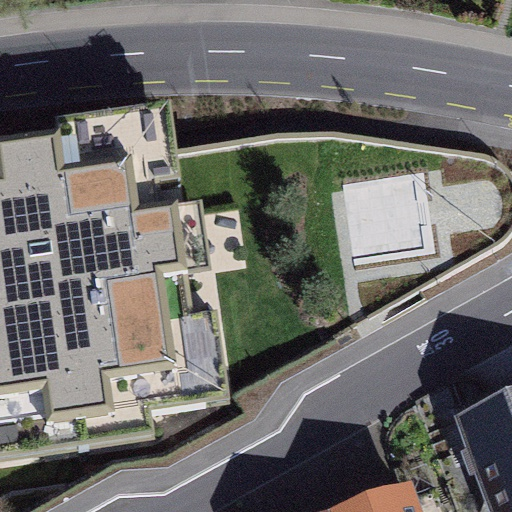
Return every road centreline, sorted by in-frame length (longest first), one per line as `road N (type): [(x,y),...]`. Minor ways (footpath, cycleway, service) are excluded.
road 1 (tertiary): [(511,85),(345,56),(245,50),(0,69)]
road 2 (residential): [(511,316),(159,511)]
